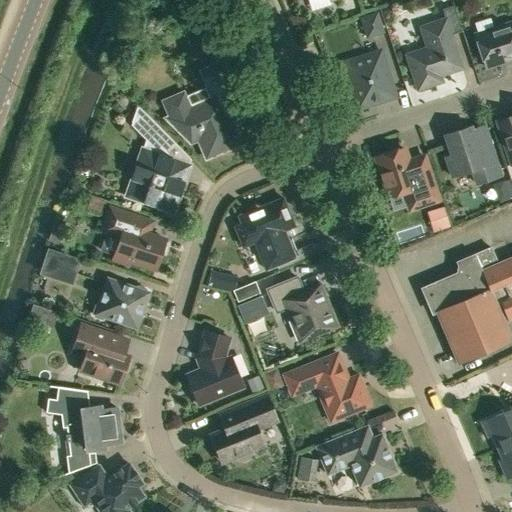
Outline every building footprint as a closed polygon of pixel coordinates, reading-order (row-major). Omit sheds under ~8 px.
[(425,48),(408,53),(419,87),(442,80),(440,75),(462,68),(452,34),(463,31),(454,3),(442,7),(445,18),(418,26),(425,48)] [(377,13),(362,18),(368,36),(383,31),(377,13)] [(511,22),(475,35),(485,66),(502,61),(511,57),(511,22)] [(341,61),(346,76),(348,76),(358,108),(395,96),(381,51),(357,58),(357,56),(341,61)] [(198,140),(206,158),(240,143),(229,119),(226,120),(219,106),(224,104),(222,98),(233,93),(220,63),(200,71),(206,86),(208,90),(200,94),(203,102),(189,108),(183,96),(182,93),(163,101),(169,116),(166,118),(183,136),(194,131),(198,140)] [(142,202),(142,203),(156,208),(156,206),(173,212),(179,195),(180,196),(185,182),(191,164),(189,164),(173,158),(165,150),(172,142),(173,142),(144,112),(143,113),(132,123),(130,125),(145,140),(149,144),(141,167),(136,165),(135,165),(130,179),(132,179),(126,196),(142,202)] [(496,121),(499,130),(510,165),(511,164),(511,112),(509,113),(510,116),(496,121)] [(471,127),(446,135),(452,154),(446,156),(452,175),(472,169),(476,183),(501,175),(490,140),(477,144),(471,127)] [(438,198),(423,152),(408,157),(405,147),(377,156),(389,195),(404,190),(409,207),(438,198)] [(244,213),(238,216),(246,234),(250,232),(266,269),(294,258),(286,239),(285,240),(281,231),(294,225),(292,220),(294,215),(290,205),(285,203),(283,198),(259,207),(254,205),(246,208),(244,213)] [(426,211),(433,231),(450,225),(443,205),(426,211)] [(120,262),(121,262),(121,263),(122,263),(123,263),(124,263),(125,263),(126,263),(127,263),(128,263),(129,263),(130,263),(130,261),(155,269),(159,258),(159,257),(160,257),(161,257),(161,256),(162,256),(162,255),(163,255),(163,254),(164,254),(164,253),(165,253),(165,252),(165,251),(165,250),(166,250),(166,249),(166,248),(166,247),(166,246),(166,245),(165,245),(165,244),(165,243),(164,242),(165,240),(148,234),(152,222),(141,218),(109,207),(104,224),(100,234),(104,235),(119,240),(114,255),(113,257),(114,258),(115,259),(116,260),(117,260),(117,261),(118,261),(119,262),(120,262)] [(458,263),(454,275),(423,289),(432,309),(437,311),(458,362),(511,339),(511,326),(510,322),(511,320),(511,256),(497,263),(491,247),(457,261),(458,263)] [(75,272),(78,260),(48,250),(40,273),(56,278),(59,267),(75,272)] [(238,277),(227,274),(223,290),(228,291),(235,289),(238,277)] [(303,292),(297,277),(267,289),(276,312),(286,308),(299,341),(336,326),(330,309),(328,310),(324,300),(326,300),(320,285),(303,292)] [(95,306),(92,313),(94,316),(101,319),(105,317),(136,327),(148,292),(147,292),(145,288),(137,286),(134,288),(107,278),(98,304),(95,306)] [(255,281),(232,290),(237,301),(259,292),(255,281)] [(260,296),(237,305),(244,323),(268,313),(260,296)] [(28,319),(51,327),(56,310),(33,303),(28,319)] [(128,340),(81,324),(73,347),(76,354),(84,357),(80,371),(119,384),(123,373),(127,373),(131,361),(128,359),(129,356),(123,354),(128,340)] [(202,368),(200,369),(186,374),(189,382),(188,385),(192,396),(195,397),(198,405),(242,387),(230,357),(224,359),(223,357),(229,338),(204,331),(196,358),(197,362),(199,362),(202,368)] [(347,380),(337,354),(284,375),(292,394),(316,385),(330,421),(369,405),(357,376),(347,380)] [(266,388),(281,386),(278,367),(264,369),(266,388)] [(70,456),(88,454),(88,450),(105,448),(104,444),(121,442),(120,435),(117,435),(123,412),(117,411),(116,407),(100,409),(99,405),(89,407),(87,390),(57,386),(55,399),(47,398),(45,412),(60,414),(61,427),(66,427),(66,434),(64,434),(65,441),(68,441),(70,456)] [(219,414),(225,429),(210,435),(221,462),(235,456),(237,460),(241,462),(249,458),(251,454),(249,450),(262,445),(256,429),(276,421),(266,396),(219,414)] [(493,434),(497,445),(511,438),(511,407),(481,421),(487,436),(493,434)] [(366,425),(353,431),(315,446),(327,474),(350,465),(359,486),(396,471),(381,434),(371,438),(366,425)] [(511,438),(497,445),(504,459),(498,461),(505,477),(511,473),(511,438)] [(311,481),(315,460),(300,457),(296,479),(311,481)] [(98,466),(70,485),(84,505),(94,498),(100,507),(98,508),(100,511),(129,511),(126,507),(143,496),(137,487),(142,483),(128,463),(106,478),(98,466)]
